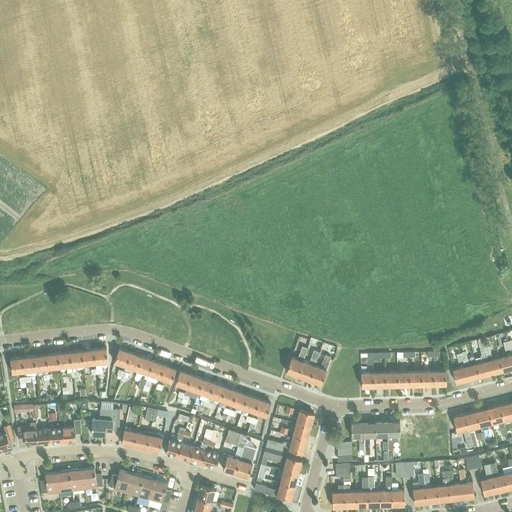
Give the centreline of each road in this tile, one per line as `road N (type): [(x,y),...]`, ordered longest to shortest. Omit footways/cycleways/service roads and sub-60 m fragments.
road 1 (residential): [(332,405),(123,330),(0,340)]
road 2 (residential): [(511,385),(438,403),(332,405)]
road 3 (residential): [(191,470),(108,450),(14,458)]
